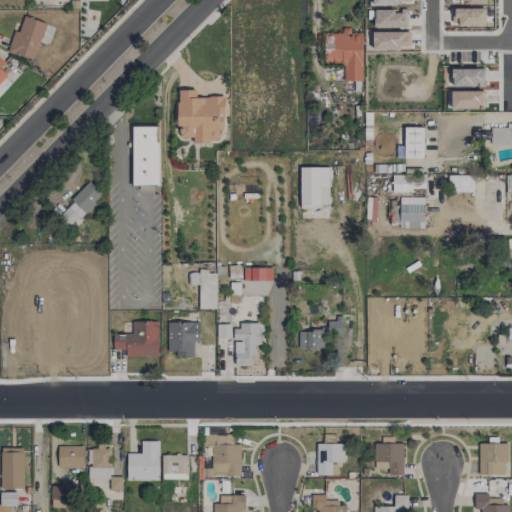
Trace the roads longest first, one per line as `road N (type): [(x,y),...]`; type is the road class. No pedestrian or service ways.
road 1 (tertiary): [(511,399),(0,400)]
road 2 (secondary): [(0,208),(204,0)]
road 3 (secondary): [(166,0),(0,165)]
